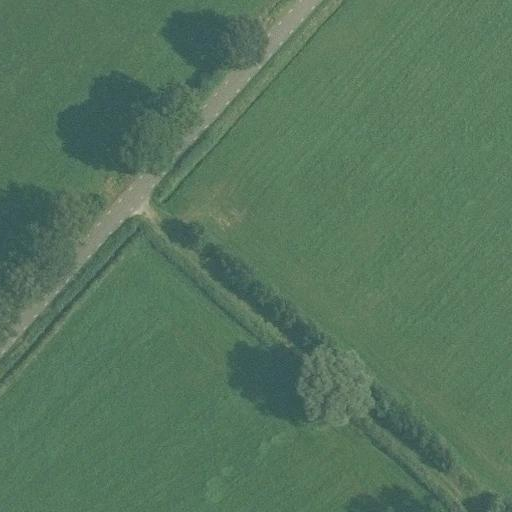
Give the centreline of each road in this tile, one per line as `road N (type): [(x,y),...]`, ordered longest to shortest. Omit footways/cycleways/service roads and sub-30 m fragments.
road 1 (unclassified): [(0,350),(308,0)]
road 2 (track): [(462,511),(127,208)]
